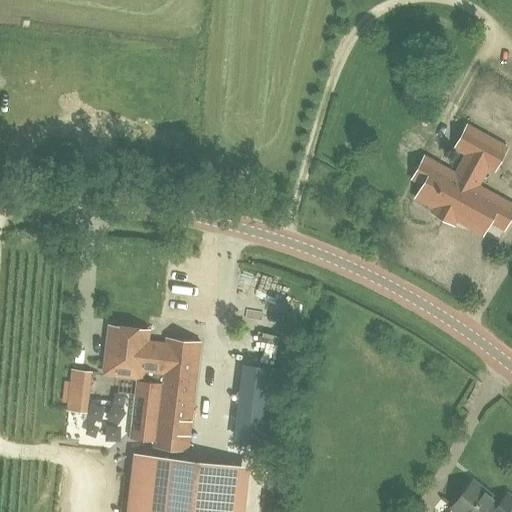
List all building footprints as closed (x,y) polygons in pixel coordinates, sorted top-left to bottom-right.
[(495,168),(507,145),(467,123),(454,148),(467,155),(456,175),(448,171),(440,183),(428,177),(417,197),(466,223),(473,210),(490,219),(501,200),(476,186),(488,164),(495,168)] [(148,330),(109,326),(104,374),(140,378),(140,370),(152,371),(155,343),(147,342),(148,330)] [(199,342),(167,338),(166,344),(155,343),(152,371),(163,373),(155,446),(187,450),(199,342)] [(95,407),(96,368),(77,367),(76,406),(95,407)] [(244,511),(249,466),(134,453),(127,511),(244,511)] [(500,503),(473,481),(451,508),(456,511),(511,511),(511,497),(507,494),(500,503)]
